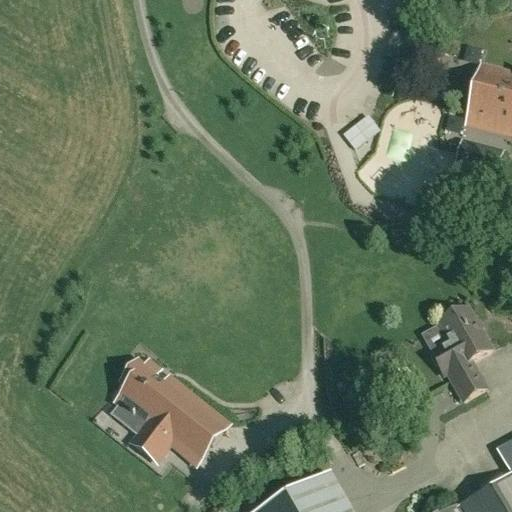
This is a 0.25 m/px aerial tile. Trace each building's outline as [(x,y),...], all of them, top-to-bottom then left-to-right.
[(511,136),(511,76),(482,69),(468,126),(511,136)] [(497,183),(504,151),(463,142),(460,154),(455,174),(491,182),(497,183)] [(511,292),(511,291),(511,248),(494,257),(511,292)] [(440,328),(450,346),(433,356),(446,379),(449,377),(465,405),(488,392),(472,365),(493,353),(470,311),(462,315),(458,312),(453,312),(449,314),(447,318),(448,323),(440,328)] [(120,406),(111,417),(140,440),(134,447),(157,466),(172,447),(180,454),(197,468),(212,449),(213,448),(227,430),(210,416),(149,367),(146,371),(139,365),(123,386),(130,391),(119,405),(120,406)] [(344,511),(323,473),(254,511),(344,511)] [(511,511),(511,482),(466,509),(464,506),(453,511),(511,511)]
